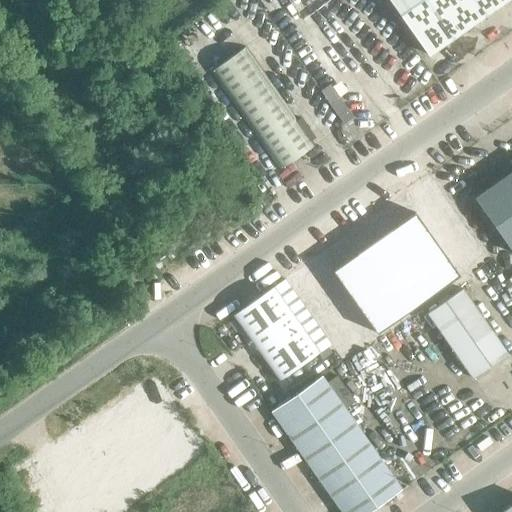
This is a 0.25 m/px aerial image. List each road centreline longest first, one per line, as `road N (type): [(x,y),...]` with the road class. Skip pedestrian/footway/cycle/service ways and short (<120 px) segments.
road 1 (unclassified): [(159,320),(511,76)]
road 2 (unclassified): [(0,432),(159,320)]
road 3 (unclassified): [(294,511),(204,386)]
